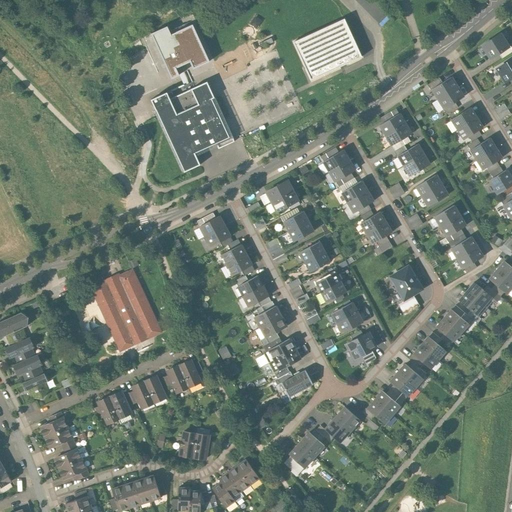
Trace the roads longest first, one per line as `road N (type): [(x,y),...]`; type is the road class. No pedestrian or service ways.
road 1 (residential): [(342,122),(439,289),(359,383),(348,389),(331,380)]
road 2 (track): [(150,220),(115,150),(67,82),(0,13)]
road 3 (unclassified): [(228,187),(0,288)]
road 4 (residential): [(331,380),(228,187)]
road 5 (unclassified): [(342,122),(228,187)]
road 6 (unclassified): [(445,47),(342,122)]
road 7 (residential): [(511,153),(445,47)]
